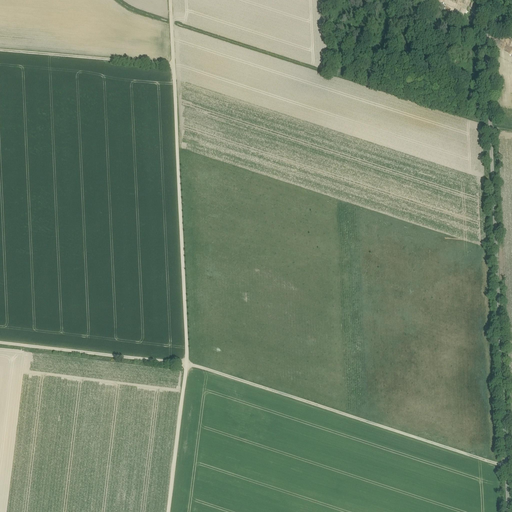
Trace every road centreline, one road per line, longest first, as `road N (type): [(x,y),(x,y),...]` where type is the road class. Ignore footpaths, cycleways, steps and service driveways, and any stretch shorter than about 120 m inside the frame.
road 1 (track): [(0,342),(187,363),(509,467)]
road 2 (track): [(485,0),(511,511)]
road 3 (track): [(173,65),(187,363),(168,511)]
road 4 (track): [(173,65),(0,50)]
